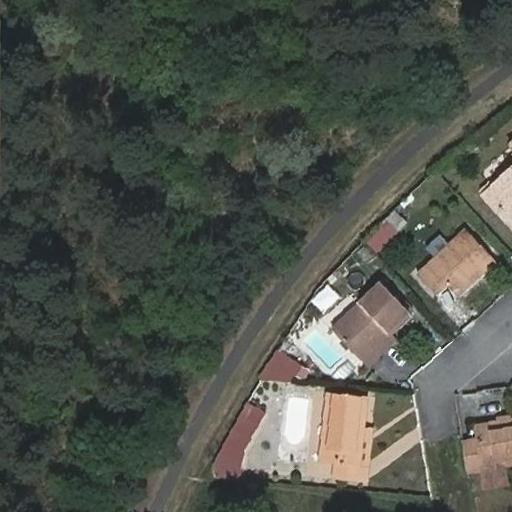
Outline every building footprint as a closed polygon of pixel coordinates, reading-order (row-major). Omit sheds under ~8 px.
[(511,141),(511,168),(497,182),(487,191),(510,217),(511,214),(511,141),(511,142),(511,141)] [(487,191),(497,182),(491,175),(482,185),(487,191)] [(465,226),(420,271),(438,292),(449,280),(459,291),(493,257),(465,226)] [(374,346),(391,332),(412,314),(384,282),(335,328),(368,364),(381,352),(374,346)] [(398,339),(391,332),(374,346),(381,352),(398,339)] [(277,349),(263,372),(289,387),(302,364),(277,349)] [(358,458),(363,423),(366,396),(330,392),(321,454),(337,456),(358,458)] [(217,451),(219,470),(244,472),(267,416),(246,402),(217,451)] [(476,442),(463,445),(467,470),(511,464),(511,420),(474,427),(476,442)] [(371,424),(363,423),(358,458),(337,456),(335,472),(366,473),(371,424)]
